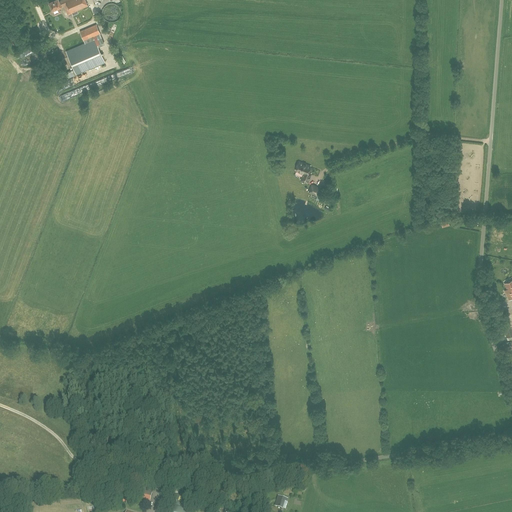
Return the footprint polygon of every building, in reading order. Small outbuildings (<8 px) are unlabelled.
[(78,13),(77,10),(88,6),(85,0),(63,0),(60,2),(59,0),(55,0),(49,3),(52,11),(53,11),(55,15),(61,12),(59,8),(65,6),(68,14),(72,13),(73,15),(78,13)] [(119,14),(117,4),(110,4),(111,9),(112,12),(114,12),(114,15),(119,14)] [(94,37),(101,34),(100,34),(100,33),(97,24),(80,32),(85,43),(66,51),(74,70),(72,71),(71,70),(65,73),(68,79),(77,75),(105,62),(99,47),(94,37)] [(20,46),(16,37),(11,39),(15,48),(20,46)] [(307,182),(311,174),(308,173),(310,167),(299,163),(296,171),(304,174),(301,180),(307,182)] [(312,183),(308,192),(317,196),(321,187),(312,183)] [(511,333),(508,317),(502,318),(506,338),(511,336),(511,333)] [(136,498),(150,502),(155,486),(141,481),(136,498)] [(278,496),(275,506),(282,508),(285,501),(287,502),(288,500),(278,496)] [(160,501),(156,511),(164,511),(167,503),(160,501)] [(188,509),(172,504),(168,503),(165,511),(169,511),(193,511),(188,510),(188,509)]
